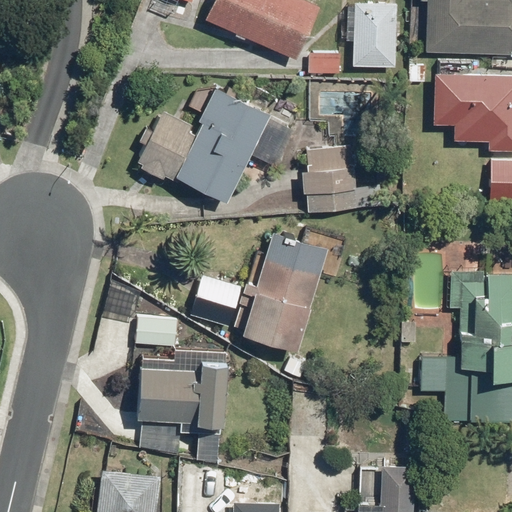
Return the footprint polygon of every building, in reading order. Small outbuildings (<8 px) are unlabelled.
[(303,0),(207,0),(200,18),(292,59),(316,5),(303,0)] [(391,66),(393,2),(350,0),(349,0),(347,65),(391,66)] [(511,0),(423,0),(422,51),(511,54),(511,0)] [(337,52),(306,51),(306,73),(336,74),(337,52)] [(511,73),(430,72),(429,124),(449,124),(449,139),(484,140),(484,149),(511,150),(511,73)] [(196,190),(222,202),(247,153),(270,165),(289,129),(265,118),(267,115),(211,86),(194,120),(197,122),(191,134),(186,131),(190,124),(159,109),(148,129),(142,126),(134,140),(141,143),(132,161),(137,164),(135,167),(158,178),(160,175),(173,181),(174,178),(196,190)] [(348,144),(303,148),(304,163),(303,163),(303,170),(297,170),(299,192),(302,191),(304,211),(369,205),(367,186),(352,187),(348,144)] [(511,158),(487,158),(486,201),(511,201),(511,158)] [(249,284),(235,333),(292,350),(304,307),(306,307),(317,268),(261,252),(251,285),(249,284)] [(511,273),(483,273),(483,276),(480,276),(480,271),(449,270),(448,307),(458,307),(458,331),(456,331),(455,355),(418,355),(417,390),(442,390),(442,420),(511,421),(511,273)] [(176,316),(134,314),(134,340),(176,341),(176,316)] [(193,369),(134,366),(130,392),(131,418),(188,421),(188,423),(200,425),(216,424),(220,364),(193,363),(193,369)] [(138,431),(137,446),(176,451),(177,433),(138,431)] [(409,511),(412,465),(378,463),(375,511),(409,511)] [(153,511),(157,475),(97,468),(92,511),(153,511)]
